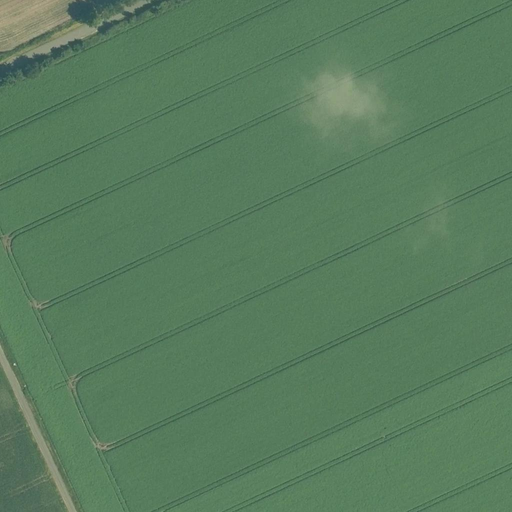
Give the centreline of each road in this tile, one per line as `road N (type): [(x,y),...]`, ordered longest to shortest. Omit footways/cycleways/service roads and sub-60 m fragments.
road 1 (track): [(0,349),(75,511)]
road 2 (unclassified): [(0,72),(154,0)]
